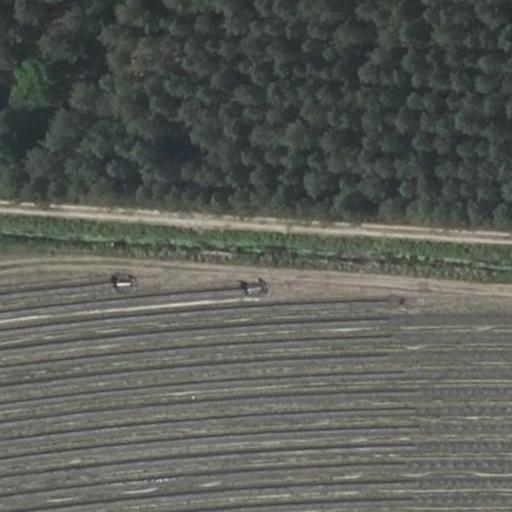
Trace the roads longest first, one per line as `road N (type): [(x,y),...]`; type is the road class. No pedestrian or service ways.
road 1 (track): [(397,511),(398,318),(374,305),(0,285)]
road 2 (track): [(511,233),(0,200)]
road 3 (track): [(0,166),(130,0)]
